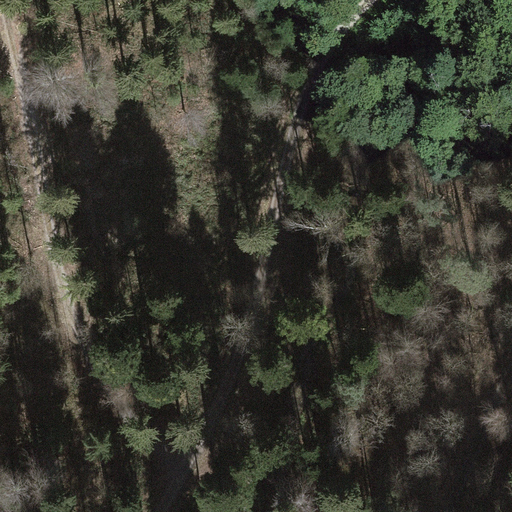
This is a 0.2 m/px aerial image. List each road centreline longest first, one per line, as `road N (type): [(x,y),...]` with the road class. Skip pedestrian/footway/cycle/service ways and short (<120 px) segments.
road 1 (track): [(161,511),(251,332),(301,107),(332,25),(362,0)]
road 2 (track): [(0,28),(45,237),(87,359),(133,437),(186,462)]
road 3 (track): [(454,511),(511,386)]
